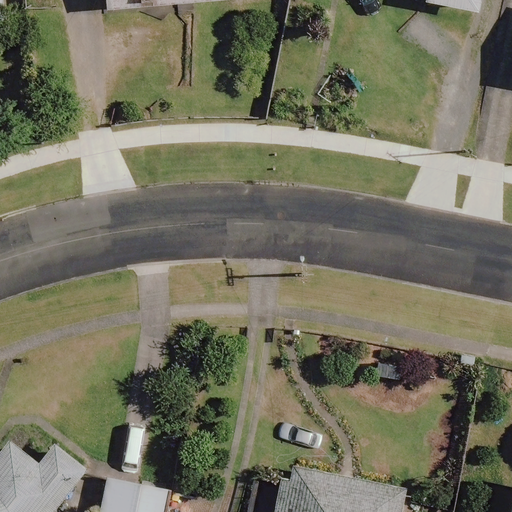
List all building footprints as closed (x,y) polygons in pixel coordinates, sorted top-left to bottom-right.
[(265,0),(103,0),(106,19),(266,3),(265,0)] [(425,0),(423,10),(474,20),(478,0),(425,0)] [(0,511),(52,511),(91,459),(60,435),(44,457),(13,435),(0,451),(0,511)] [(405,511),(412,480),(298,456),(286,511),(405,511)] [(111,470),(103,511),(166,511),(172,482),(111,470)]
